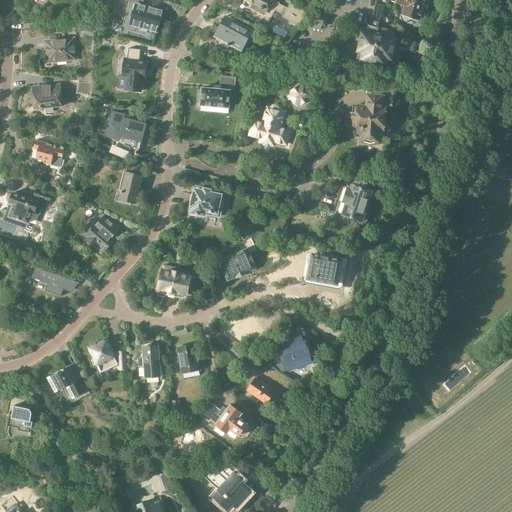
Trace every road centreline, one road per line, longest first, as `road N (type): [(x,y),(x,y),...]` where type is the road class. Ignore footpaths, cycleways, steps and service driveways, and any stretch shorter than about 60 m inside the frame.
road 1 (residential): [(283,511),(357,400),(407,267),(450,89),(460,0)]
road 2 (residential): [(112,282),(161,218),(170,66),(204,0)]
road 3 (track): [(511,356),(361,475),(339,511)]
road 4 (residential): [(338,337),(280,301),(249,295),(176,321),(127,316)]
road 5 (residential): [(0,123),(4,0)]
